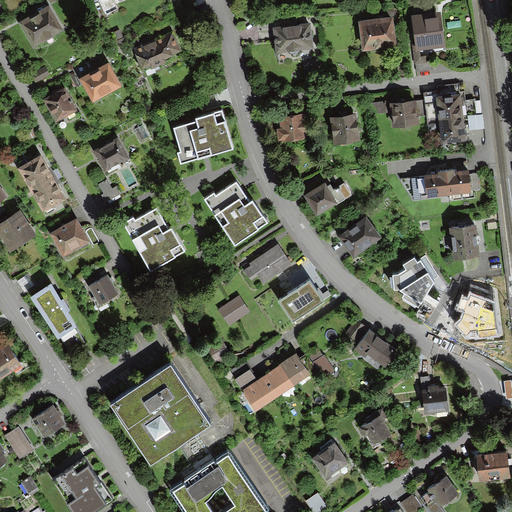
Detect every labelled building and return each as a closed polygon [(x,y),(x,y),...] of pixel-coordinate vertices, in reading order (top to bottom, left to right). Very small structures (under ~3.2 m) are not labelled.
[(22,0),(0,0),(9,14),(26,5),(22,0)] [(188,0),(184,0),(171,5),(181,30),(197,25),(188,0)] [(48,6),(19,22),(33,47),(62,31),(48,6)] [(441,21),(414,24),(417,50),(444,47),(441,21)] [(393,22),(361,26),(364,52),(396,48),(393,22)] [(310,27),(275,30),(277,59),(312,56),(310,27)] [(160,38),(134,49),(143,69),(150,66),(151,69),(168,62),(167,59),(174,56),(174,55),(182,51),(174,32),(160,38)] [(419,61),(419,71),(434,72),(434,62),(419,61)] [(109,62),(79,79),(93,103),(123,86),(109,62)] [(31,75),(36,84),(51,75),(46,67),(31,75)] [(65,88),(45,99),(57,121),(77,110),(65,88)] [(464,99),(439,100),(439,108),(428,109),(429,120),(440,119),(442,148),(467,146),(464,99)] [(386,102),(369,103),(370,113),(387,112),(386,102)] [(414,102),(391,104),(394,128),(416,126),(414,102)] [(174,128),(181,152),(178,153),(181,164),(234,149),(223,110),(195,118),(196,121),(174,128)] [(355,116),(333,119),(336,146),(358,144),(355,116)] [(304,120),(281,123),(284,146),(306,144),(304,120)] [(143,125),(136,128),(141,140),(148,137),(143,125)] [(118,139),(95,152),(106,171),(129,158),(118,139)] [(67,199),(41,156),(18,169),(45,213),(67,199)] [(471,194),(468,171),(454,173),(454,169),(440,171),(441,176),(425,178),(428,200),(471,194)] [(108,180),(99,184),(104,193),(101,195),(106,203),(122,194),(117,185),(112,188),(108,180)] [(215,192),(205,199),(235,244),(268,223),(253,200),(251,202),(237,182),(217,195),(215,192)] [(324,183),(300,195),(311,215),(334,203),(324,183)] [(153,201),(116,221),(144,272),(180,252),(153,201)] [(36,235),(20,211),(0,223),(0,234),(11,252),(36,235)] [(77,219),(52,233),(65,257),(90,244),(77,219)] [(363,219),(338,237),(353,257),(378,239),(363,219)] [(476,219),(450,222),(454,254),(480,251),(479,239),(479,238),(480,237),(480,235),(479,234),(479,232),(478,231),(476,219)] [(292,266),(278,245),(249,264),(250,265),(242,270),(250,282),(258,277),(264,285),(292,266)] [(422,256),(421,255),(418,257),(415,252),(404,259),(407,263),(399,268),(394,268),(394,283),(400,283),(405,286),(401,291),(418,302),(434,276),(438,274),(425,254),(422,256)] [(107,273),(86,285),(98,305),(119,293),(107,273)] [(310,277),(279,297),(293,318),(323,299),(310,277)] [(79,329),(51,284),(31,296),(60,341),(79,329)] [(240,295),(218,309),(230,326),(251,312),(240,295)] [(486,302),(460,305),(464,337),(491,334),(489,322),(490,321),(490,319),(490,318),(490,316),(489,315),(488,314),(486,302)] [(394,351),(368,334),(358,349),(383,366),(394,351)] [(223,336),(207,346),(219,366),(235,356),(223,336)] [(323,348),(315,353),(329,372),(337,366),(323,348)] [(0,380),(20,368),(7,349),(0,353),(0,380)] [(309,376),(295,355),(242,392),(256,413),(309,376)] [(172,362),(112,401),(151,460),(211,422),(172,362)] [(448,390),(426,392),(428,415),(450,414),(448,390)] [(63,427),(50,407),(30,420),(43,439),(63,427)] [(365,423),(360,427),(374,449),(390,438),(379,421),(384,419),(378,410),(363,419),(365,423)] [(17,430),(5,438),(19,460),(31,452),(17,430)] [(331,444),(313,456),(310,458),(324,478),(345,464),(331,444)] [(507,446),(477,449),(480,476),(490,475),(491,479),(501,478),(500,474),(510,473),(507,446)] [(229,451),(169,488),(184,511),(259,511),(264,509),(229,451)] [(84,457),(53,478),(75,511),(87,511),(110,497),(84,457)] [(445,479),(428,491),(437,505),(430,510),(431,511),(444,511),(441,508),(457,497),(445,479)] [(26,491),(38,490),(38,480),(26,480),(26,491)] [(415,492),(399,502),(405,511),(413,511),(424,506),(415,492)] [(317,495),(306,503),(311,511),(319,511),(326,508),(317,495)]
